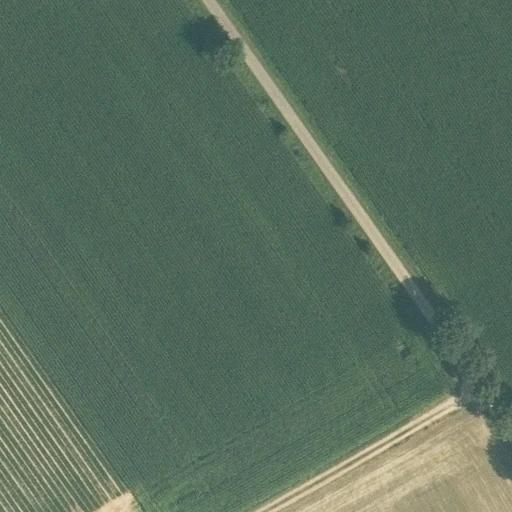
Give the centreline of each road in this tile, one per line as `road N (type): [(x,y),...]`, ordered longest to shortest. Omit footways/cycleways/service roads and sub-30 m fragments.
road 1 (unclassified): [(511,435),(206,0)]
road 2 (track): [(263,511),(480,389)]
